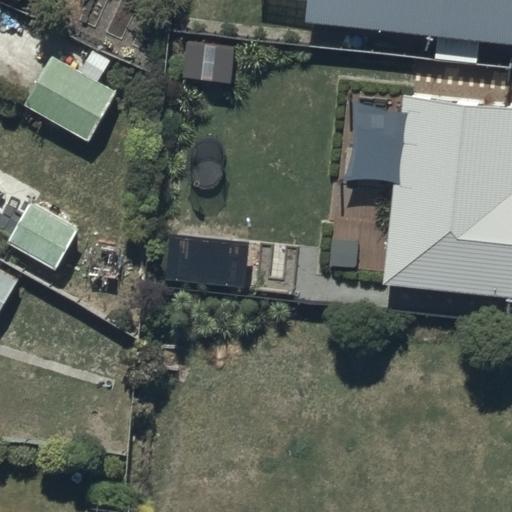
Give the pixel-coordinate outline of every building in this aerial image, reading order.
[(140,0),(71,0),(66,11),(124,38),(140,0)] [(511,38),(511,0),(311,0),(310,17),(511,38)] [(55,48),(29,96),(95,131),(120,83),(55,48)] [(511,290),(511,97),(406,87),(386,278),(511,290)] [(39,191),(15,233),(59,259),(83,217),(39,191)] [(0,256),(0,306),(21,269),(0,256)]
